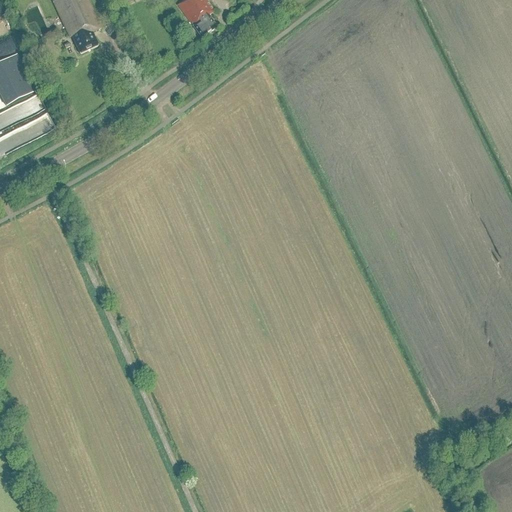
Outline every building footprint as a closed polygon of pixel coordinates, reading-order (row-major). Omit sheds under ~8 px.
[(72,38),(80,55),(99,47),(93,34),(101,30),(86,0),(54,0),(52,1),(70,39),(72,38)] [(202,40),(217,29),(209,17),(214,13),(207,3),(206,4),(202,0),(186,0),(178,7),(202,40)] [(36,6),(37,15),(46,14),(46,6),(36,6)] [(0,39),(1,39),(0,35),(0,29),(13,25),(12,20),(0,23),(0,39)] [(36,93),(17,57),(0,66),(0,95),(7,108),(36,93)] [(38,96),(46,110),(55,105),(46,91),(38,96)]
